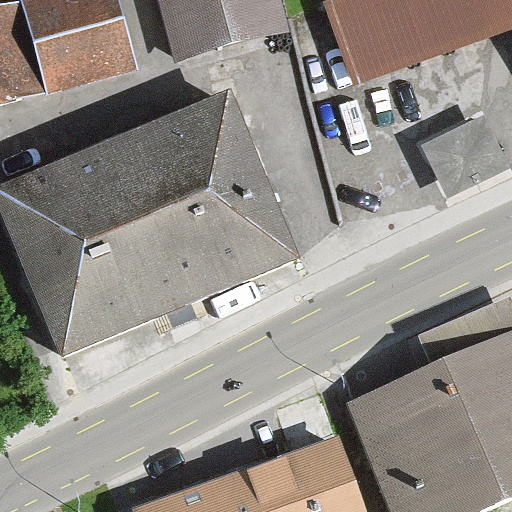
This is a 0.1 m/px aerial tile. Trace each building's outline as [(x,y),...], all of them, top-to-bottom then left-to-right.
[(0,0),(0,116),(139,71),(116,0),(0,0)] [(163,0),(184,68),(300,31),(289,0),(163,0)] [(511,0),(358,0),(327,12),(357,93),(511,35),(511,0)] [(238,104),(0,201),(0,204),(66,366),(305,268),(238,104)] [(463,190),(511,163),(511,136),(497,109),(437,141),(463,190)] [(511,511),(511,345),(346,409),(357,438),(385,511),(511,511)] [(385,511),(357,438),(164,511),(385,511)]
